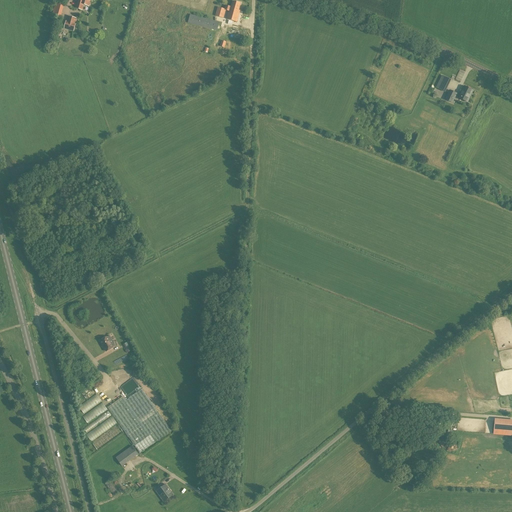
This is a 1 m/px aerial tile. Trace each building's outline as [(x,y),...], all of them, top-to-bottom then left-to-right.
[(88,6),(90,0),(81,0),(79,0),(77,0),(76,8),(80,9),(81,4),(88,6)] [(239,10),(241,4),(232,1),(231,7),(226,6),(225,9),(218,7),(215,16),(224,18),(226,10),(228,11),(226,19),(237,22),(240,11),(239,10)] [(64,6),(55,3),(52,14),(61,17),(64,6)] [(217,31),(219,22),(190,14),(188,23),(217,31)] [(71,22),(72,18),(68,17),(67,21),(66,21),(64,28),(73,31),(75,24),(71,22)] [(438,84),(436,87),(445,92),(447,88),(438,84)] [(468,102),(473,91),(464,86),(458,98),(468,102)] [(453,103),(457,93),(450,90),(445,100),(453,103)] [(109,341),(111,339),(109,335),(100,341),(106,351),(113,348),(112,347),(109,341)] [(128,342),(124,344),(127,352),(132,350),(128,342)] [(152,398),(151,398),(158,407),(162,404),(144,380),(141,382),(152,398)] [(171,431),(142,389),(126,400),(124,398),(108,409),(140,453),(171,431)] [(79,406),(83,412),(96,403),(94,401),(99,397),(97,393),(93,396),(90,391),(84,394),(88,400),(79,406)] [(88,423),(108,410),(103,402),(83,416),(88,423)] [(91,441),(117,423),(112,416),(86,434),(91,441)] [(511,422),(495,421),(494,436),(511,437),(511,422)] [(122,466),(130,461),(124,452),(116,457),(122,466)] [(114,496),(119,492),(110,480),(105,484),(114,496)] [(163,501),(173,494),(165,484),(156,491),(163,501)]
